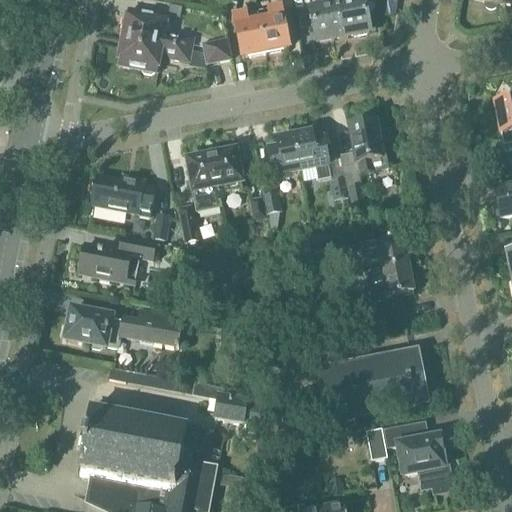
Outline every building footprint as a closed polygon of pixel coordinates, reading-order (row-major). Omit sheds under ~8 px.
[(317,47),(343,42),(336,4),(335,0),(330,0),(308,4),(314,32),(310,33),(312,46),(316,45),(317,47)] [(335,0),(336,4),(343,42),(370,36),(369,34),(374,34),(371,21),(367,22),(363,4),(347,6),(346,2),(336,4),(335,0)] [(497,10),(497,9),(505,10),(506,9),(510,9),(511,0),(484,0),(483,6),(485,6),(485,8),(485,9),(485,10),(486,11),(487,12),(488,13),(489,14),(490,14),(492,14),(493,14),(494,13),(495,12),(496,11),(497,10)] [(259,25),(265,57),(289,52),(280,11),(268,13),(270,23),(259,25)] [(122,43),(190,55),(193,43),(165,38),(167,24),(127,16),(126,19),(123,21),(121,28),(124,32),(122,43)] [(265,57),(259,25),(248,28),(246,18),(234,20),(236,30),(235,30),(241,62),(265,57)] [(190,55),(122,43),(117,69),(140,74),(143,78),(151,79),(154,77),(157,77),(160,60),(188,66),(190,55)] [(226,45),(203,50),(207,69),(230,64),(226,45)] [(503,151),(511,149),(511,101),(494,105),(501,139),(503,151)] [(383,146),(379,146),(376,129),(373,129),(369,127),(361,129),(359,132),(351,133),(357,168),(358,168),(360,179),(374,176),(387,174),(383,146)] [(319,137),(311,138),(294,141),(301,176),(315,173),(318,185),(331,183),(329,170),(323,144),(320,145),(319,137)] [(273,181),(301,176),(294,141),(277,145),(269,146),(271,155),(268,155),(273,181)] [(211,160),(219,198),(242,194),(241,188),(242,188),(235,155),(233,156),(231,154),(223,155),(222,158),(211,160)] [(187,165),(191,183),(187,183),(191,205),(194,205),(196,217),(222,212),(219,198),(211,160),(200,162),(199,160),(190,162),(189,164),(187,165)] [(121,187),(97,182),(92,210),(150,221),(156,194),(144,191),(145,188),(122,184),(121,187)] [(332,186),(336,206),(347,203),(344,184),(332,186)] [(348,193),(352,214),(364,211),(360,191),(348,193)] [(511,192),(496,196),(501,223),(511,220),(511,192)] [(279,216),(275,197),(264,199),(267,218),(279,216)] [(266,223),(262,203),(250,205),(254,226),(266,223)] [(198,246),(191,216),(190,209),(175,212),(182,249),(198,246)] [(169,222),(157,220),(153,243),(166,245),(169,222)] [(341,235),(306,242),(309,256),(309,257),(344,250),(341,235)] [(119,257),(84,250),(78,277),(100,282),(99,285),(109,287),(109,284),(135,289),(140,264),(153,266),(156,250),(122,242),(119,257)] [(378,276),(409,271),(403,243),(388,246),(387,242),(375,244),(376,248),(357,252),(361,270),(376,267),(378,276)] [(414,298),(409,271),(378,276),(378,277),(361,280),(366,311),(340,316),(344,334),(404,323),(400,301),(414,298)] [(105,353),(105,351),(117,353),(120,342),(178,353),(179,350),(177,350),(181,333),(166,330),(167,320),(140,314),(137,327),(123,324),(122,327),(111,324),(111,323),(71,314),(68,328),(64,330),(63,337),(66,340),(65,344),(89,350),(91,352),(99,354),(101,352),(105,353)] [(380,330),(356,335),(358,346),(382,342),(380,330)] [(418,357),(318,377),(318,378),(319,378),(328,424),(328,425),(427,406),(427,404),(426,405),(417,359),(418,359),(418,357)] [(194,388),(192,397),(218,402),(214,424),(243,430),(243,429),(260,432),(264,411),(247,408),(247,407),(225,403),(227,395),(194,388)] [(198,511),(200,506),(199,506),(212,438),(184,432),(185,427),(174,425),(174,424),(172,423),(172,424),(160,422),(160,421),(158,421),(158,422),(147,420),(147,419),(145,418),(145,419),(134,417),(134,416),(132,416),(132,417),(120,414),(120,413),(118,413),(118,414),(107,412),(107,411),(105,410),(105,411),(103,411),(103,408),(94,407),(92,415),(90,415),(86,436),(85,436),(85,438),(86,438),(84,449),(83,449),(82,451),(83,451),(79,473),(82,473),(80,481),(87,482),(82,508),(91,511),(198,511)] [(442,457),(439,441),(424,444),(421,428),(383,435),(386,452),(397,451),(403,481),(429,476),(433,499),(453,496),(447,461),(443,462),(442,457)] [(381,433),(366,436),(371,465),(387,462),(381,433)]
